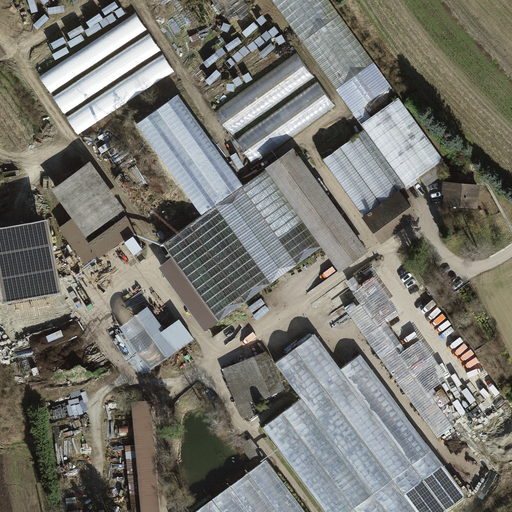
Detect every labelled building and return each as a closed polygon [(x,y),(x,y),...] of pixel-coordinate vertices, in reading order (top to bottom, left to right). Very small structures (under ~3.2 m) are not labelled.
[(212,0),(224,16),(247,0),(212,0)] [(328,0),(272,0),(354,114),(391,87),(328,0)] [(173,72),(136,16),(42,79),(78,134),(173,72)] [(254,169),(334,114),(294,55),(214,110),(254,169)] [(238,183),(183,97),(135,128),(189,213),(238,183)] [(442,159),(398,98),(361,125),(365,129),(323,159),(364,215),(398,191),(442,159)] [(292,149),(264,170),(338,273),(366,252),(292,149)] [(91,162),(49,191),(67,218),(55,226),(81,264),(135,227),(91,162)] [(262,174),(163,245),(221,323),(319,250),(262,174)] [(477,186),(443,183),(442,193),(446,194),(445,204),(475,207),(477,186)] [(398,191),(364,215),(381,240),(415,216),(398,191)] [(0,233),(0,261),(6,302),(62,294),(52,226),(0,233)] [(124,244),(135,258),(144,251),(133,237),(124,244)] [(150,308),(118,330),(148,373),(195,340),(181,319),(166,330),(150,308)] [(338,368),(312,334),(273,363),(301,398),(262,428),(325,511),(439,511),(463,495),(355,354),(338,368)] [(265,353),(224,369),(238,405),(247,401),(282,387),(272,362),(265,353)] [(158,511),(148,396),(129,398),(138,511),(158,511)] [(247,401),(238,405),(243,418),(252,414),(247,401)] [(251,440),(242,446),(249,456),(252,460),(261,454),(251,440)] [(294,511),(262,468),(203,511),(294,511)]
